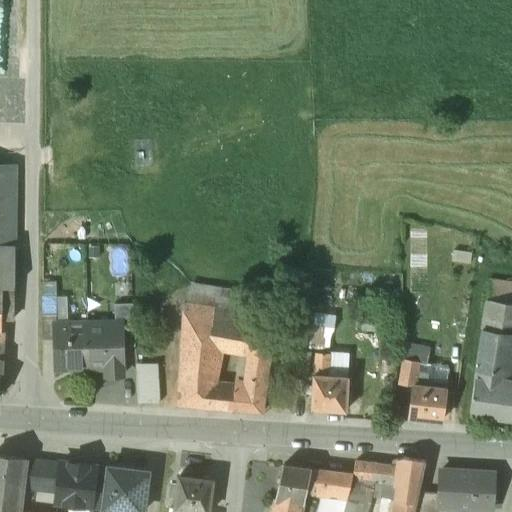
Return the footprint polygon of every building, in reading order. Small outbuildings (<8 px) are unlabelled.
[(0,164),(0,244),(14,245),(16,165),(0,164)] [(14,245),(0,244),(0,286),(2,287),(1,318),(14,319),(14,245)] [(42,281),(43,295),(59,294),(58,280),(42,281)] [(511,284),(490,281),(487,301),(511,304),(511,284)] [(242,294),(193,286),(186,303),(231,311),(240,313),(242,294)] [(511,304),(487,301),(483,329),(511,333),(511,304)] [(133,303),(114,304),(115,323),(121,323),(122,346),(135,346),(133,303)] [(186,303),(184,303),(181,342),(220,350),(226,351),(231,311),(186,303)] [(240,313),(231,311),(226,351),(250,355),(248,365),(267,367),(269,356),(273,318),(272,318),(240,313)] [(289,315),(273,313),(272,318),(273,318),(269,356),(284,358),(289,315)] [(55,316),(42,316),(42,339),(55,339),(54,325),(55,325),(55,316)] [(115,323),(87,324),(89,368),(105,367),(105,376),(123,375),(122,346),(121,323),(115,323)] [(55,325),(54,325),(55,339),(56,369),(89,368),(87,324),(55,325)] [(511,342),(511,333),(483,329),(475,379),(503,383),(504,375),(507,376),(511,342)] [(220,350),(181,342),(177,405),(216,408),(218,388),(212,387),(220,350)] [(428,349),(405,345),(403,358),(425,363),(428,349)] [(310,353),(296,351),(293,378),(307,380),(310,353)] [(329,354),(316,353),(314,375),(327,376),(329,354)] [(425,363),(403,358),(398,384),(412,386),(412,385),(425,386),(428,373),(427,372),(428,364),(425,363)] [(248,365),(244,384),(235,383),(234,390),(218,388),(216,408),(261,412),(267,367),(248,365)] [(157,369),(137,368),(138,401),(160,403),(157,369)] [(314,375),(313,375),(310,409),(346,412),(348,378),(327,376),(314,375)] [(511,384),(503,383),(475,379),(469,414),(510,420),(511,407),(511,384)] [(425,386),(412,385),(412,386),(408,417),(442,420),(445,388),(425,386)] [(15,511),(23,458),(0,455),(0,511),(15,511)] [(402,460),(392,460),(384,497),(395,500),(391,511),(413,511),(418,492),(425,461),(402,460)] [(60,464),(34,461),(31,489),(56,492),(60,464)] [(375,463),(356,461),(353,474),(350,483),(371,486),(375,463)] [(95,466),(60,462),(60,464),(56,492),(55,503),(90,507),(94,473),(95,466)] [(311,469),(283,465),(272,511),(299,511),(302,502),(303,502),(306,490),(311,469)] [(122,469),(108,468),(107,475),(103,508),(132,511),(142,511),(147,472),(133,471),(133,469),(123,467),(122,469)] [(353,474),(311,469),(306,490),(347,496),(350,483),(353,474)] [(494,475),(440,471),(439,493),(438,508),(441,508),(461,509),(492,511),(494,475)] [(107,475),(94,473),(90,507),(103,508),(107,475)] [(207,511),(212,480),(194,478),(192,475),(181,474),(178,476),(173,509),(173,510),(186,511),(188,511),(207,511)] [(439,493),(418,492),(413,511),(440,511),(441,508),(438,508),(439,493)]
